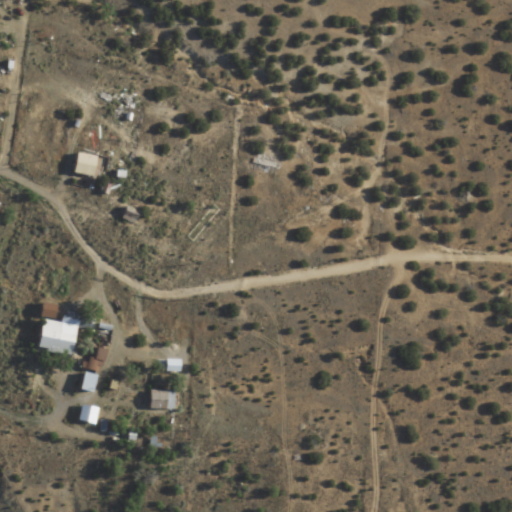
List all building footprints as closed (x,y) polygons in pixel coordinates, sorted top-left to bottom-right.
[(90,154),(71,154),(70,174),(90,175),(90,154)] [(36,315),(48,315),(48,304),(36,304),(36,315)] [(65,354),(69,328),(84,330),(87,315),(58,310),(56,322),(35,318),(31,349),(65,354)] [(76,389),(87,391),(92,373),(97,374),(102,349),(86,345),(76,389)] [(146,408),(172,408),(172,390),(146,390),(146,408)]
